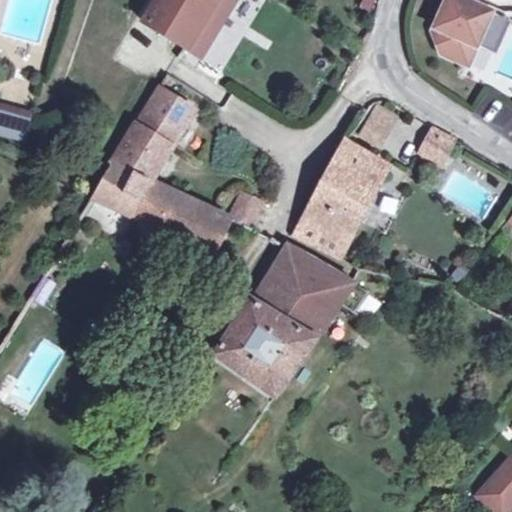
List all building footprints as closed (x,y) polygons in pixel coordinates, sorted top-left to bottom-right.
[(157,0),(144,22),(187,47),(201,57),(235,0),(157,0)] [(361,0),(359,5),(369,9),(372,0),(361,0)] [(500,18),(459,0),(446,0),(432,32),(440,54),(465,66),(473,48),(479,36),(489,42),(500,18)] [(509,23),(500,18),(489,42),(479,36),(473,48),(493,57),(509,23)] [(189,112),(158,159),(162,161),(195,111),(158,88),(156,92),(189,112)] [(131,133),(127,139),(158,159),(189,112),(156,92),(131,133)] [(369,105),(358,141),(385,149),(396,112),(369,105)] [(27,119),(0,111),(0,127),(23,134),(27,119)] [(442,167),(456,141),(432,127),(418,153),(442,167)] [(158,159),(127,139),(76,221),(95,231),(109,207),(117,211),(124,196),(136,201),(129,217),(212,255),(229,218),(150,181),(162,161),(158,159)] [(344,140),(340,148),(362,162),(367,153),(344,140)] [(362,162),(340,148),(295,235),(337,259),(376,181),(382,174),(362,162)] [(260,203),(240,193),(229,218),(250,227),(260,203)] [(250,302),(249,303),(216,354),(274,396),(313,342),(339,305),(353,314),(367,294),(350,284),(311,260),(288,246),(252,303),(250,302)] [(506,511),(511,506),(511,461),(478,499),(492,511),(506,511)]
